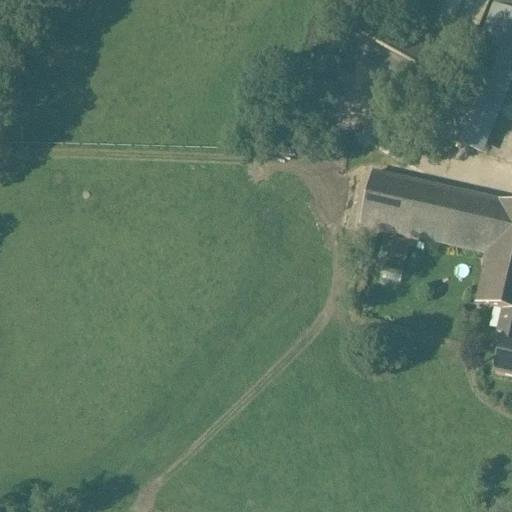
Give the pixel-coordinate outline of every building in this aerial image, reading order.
[(511,9),(495,3),(453,108),(480,119),(469,147),(481,152),(511,74),(511,9)] [(443,56),(363,12),(342,50),(391,77),(421,94),(443,56)] [(421,94),(391,77),(380,97),(411,114),(421,94)] [(480,119),(453,108),(441,136),(469,147),(480,119)] [(511,202),(372,170),(360,223),(487,252),(476,301),(511,309),(511,202)] [(511,315),(509,329),(505,329),(495,371),(511,375),(511,315)]
